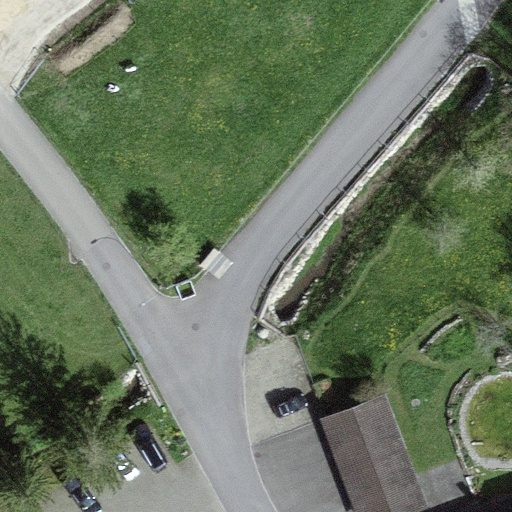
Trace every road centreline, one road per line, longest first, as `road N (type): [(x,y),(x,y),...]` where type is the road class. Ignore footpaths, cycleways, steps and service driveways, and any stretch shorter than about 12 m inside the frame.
road 1 (residential): [(189,363),(266,237),(465,0)]
road 2 (residential): [(189,363),(0,117)]
road 3 (residential): [(251,511),(189,363)]
